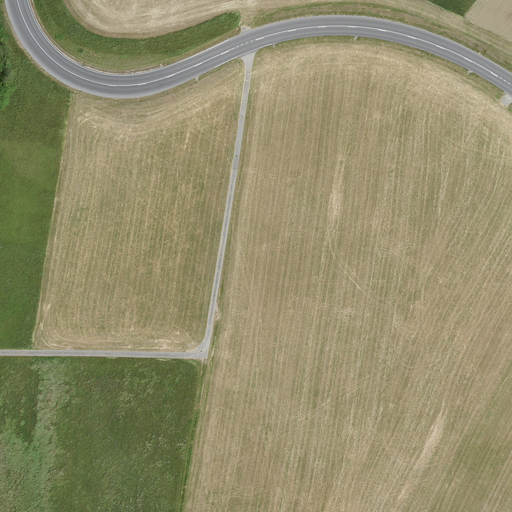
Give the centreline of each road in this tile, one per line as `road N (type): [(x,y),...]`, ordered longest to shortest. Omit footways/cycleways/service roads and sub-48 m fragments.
road 1 (secondary): [(511,88),(416,38),(361,27),(278,33),(163,80),(89,80),(32,38),(18,0)]
road 2 (track): [(0,352),(199,354),(247,44)]
